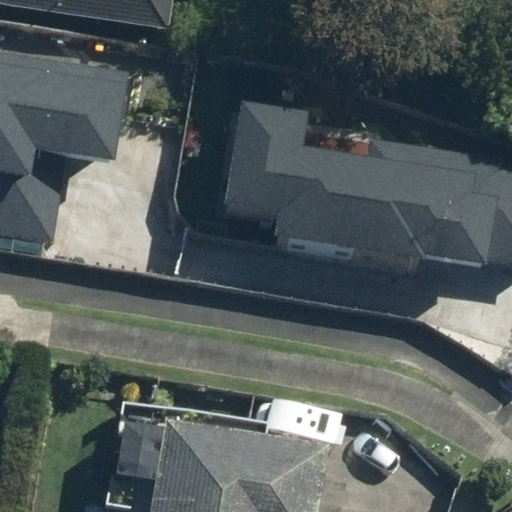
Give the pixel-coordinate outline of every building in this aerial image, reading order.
[(163,0),(0,0),(0,16),(156,43),(163,0)] [(511,0),(504,0),(502,3),(511,12),(511,0)] [(0,229),(51,238),(65,155),(110,162),(125,70),(0,49),(0,229)] [(302,116),(236,105),(220,201),(271,210),(267,236),(481,271),(483,256),(511,260),(511,168),(368,144),(366,163),(297,151),(302,116)] [(90,488),(101,414),(58,407),(47,482),(90,488)] [(308,511),(316,467),(148,441),(136,511),(308,511)]
